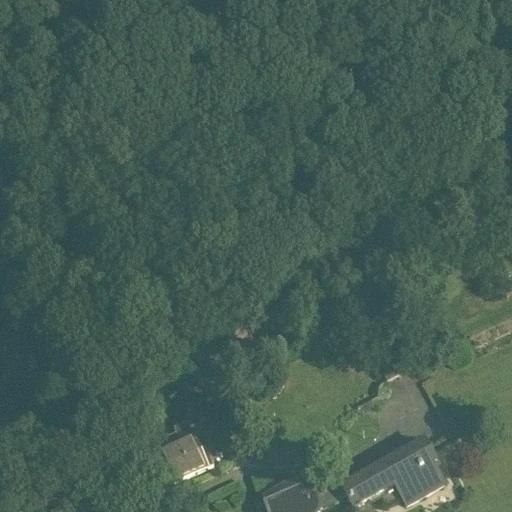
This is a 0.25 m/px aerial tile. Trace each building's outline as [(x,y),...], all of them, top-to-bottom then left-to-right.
[(261,313),(271,324),(290,306),(280,295),(261,313)] [(219,326),(192,383),(224,399),(230,388),(221,383),(233,361),(220,355),(232,332),(219,326)] [(373,359),(387,384),(409,372),(396,347),(373,359)] [(174,430),(177,435),(153,446),(170,481),(172,487),(213,468),(205,449),(198,452),(188,430),(187,431),(185,425),(174,430)] [(342,490),(340,488),(317,501),(313,487),(311,487),(306,472),(261,500),(265,511),(319,511),(320,511),(346,499),(354,511),(394,489),(405,509),(444,488),(432,467),(436,465),(423,444),(342,490)]
